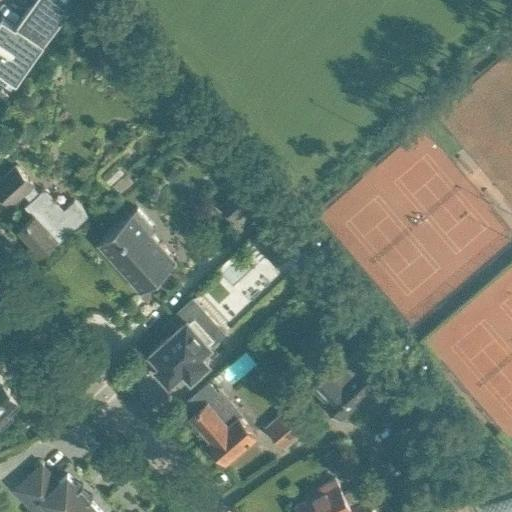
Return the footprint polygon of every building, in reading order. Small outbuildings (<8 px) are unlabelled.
[(33,0),(17,24),(3,14),(0,18),(0,68),(17,81),(75,0),(33,0)] [(128,75),(129,81),(132,85),(138,85),(142,82),(142,76),(138,72),(133,71),(128,75)] [(0,103),(8,92),(0,85),(0,103)] [(16,164),(0,178),(0,190),(12,204),(25,192),(32,198),(26,204),(35,213),(19,228),(41,252),(57,237),(59,240),(89,213),(75,198),(64,208),(47,188),(43,188),(39,192),(33,185),(34,184),(16,164)] [(245,181),(221,203),(234,218),(258,196),(245,181)] [(267,192),(260,199),(274,214),(281,207),(267,192)] [(137,206),(98,241),(122,268),(125,265),(131,271),(128,274),(142,290),(176,259),(151,231),(156,226),(137,206)] [(278,217),(257,236),(279,261),(300,242),(278,217)] [(171,332),(151,351),(161,363),(157,367),(161,371),(163,369),(168,375),(166,377),(170,381),(184,369),(191,377),(209,361),(201,352),(211,344),(189,319),(203,307),(193,296),(163,323),(171,332)] [(325,401),(324,402),(339,418),(364,395),(372,404),(373,403),(397,430),(415,414),(381,378),(379,380),(366,364),(355,374),(343,361),(331,372),(329,370),(312,386),(325,401)] [(0,426),(1,428),(15,416),(12,412),(21,404),(0,381),(0,377),(2,376),(0,374),(0,426)] [(221,388),(208,399),(191,414),(211,438),(209,440),(226,460),(256,434),(240,414),(242,412),(221,388)] [(291,405),(267,425),(284,445),(308,424),(291,405)] [(101,511),(103,511),(90,497),(68,472),(59,481),(43,463),(16,487),(38,511),(101,511)] [(394,491),(407,503),(428,482),(415,469),(394,491)] [(325,489),(296,504),(299,511),(375,511),(368,498),(363,500),(356,486),(344,492),(336,477),(322,484),(325,489)]
